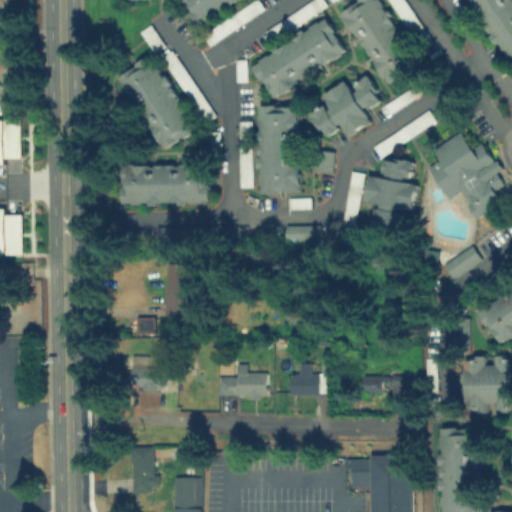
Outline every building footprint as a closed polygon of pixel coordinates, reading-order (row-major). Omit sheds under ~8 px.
[(181,0),(197,25),(237,0),(181,0)] [(264,9),(257,0),(254,0),(202,33),(209,44),(264,9)] [(325,4),(322,0),(308,0),(264,30),(271,40),(325,4)] [(384,84),(419,64),(382,0),(352,0),(340,7),(384,84)] [(388,0),(413,35),(423,28),(404,0),(388,0)] [(511,0),(470,0),(505,63),(511,59),(511,0)] [(252,63),(324,16),(346,49),(273,96),(252,63)] [(140,30),(153,51),(164,45),(151,23),(140,30)] [(204,122),(215,115),(173,49),(162,56),(204,122)] [(159,148),(196,130),(157,52),(120,71),(159,148)] [(236,80),(247,80),(246,58),(236,58),(236,80)] [(370,119),(364,109),(382,98),(366,74),(348,85),(344,79),(321,94),(325,100),(308,111),(323,136),(342,124),(348,133),(370,119)] [(411,85),(383,104),(389,113),(417,94),(411,85)] [(257,103),(257,192),(299,191),(298,103),(257,103)] [(372,145),(379,156),(435,120),(428,109),(372,145)] [(22,116),(0,116),(0,162),(6,162),(6,158),(23,157),(22,116)] [(432,148),(439,157),(426,166),(448,197),(458,190),(477,217),(501,200),(494,189),(507,180),(480,141),(472,147),(460,129),(432,148)] [(240,186),(252,186),(251,132),(239,132),(240,186)] [(333,150),(331,171),(315,169),(317,148),(333,150)] [(412,159),(385,154),(381,175),(369,173),(364,200),(376,202),(372,220),(399,225),(402,208),(410,210),(415,181),(408,180),(412,159)] [(121,163),(121,202),(209,201),(209,162),(121,163)] [(354,224),(364,173),(351,170),(341,222),(354,224)] [(310,197),(288,197),(288,207),(310,207),(310,197)] [(0,254),(22,254),(21,212),(5,213),(5,208),(0,208),(0,254)] [(286,223),(285,239),(319,239),(319,224),(286,223)] [(442,263),(452,277),(480,258),(471,244),(442,263)] [(166,315),(185,315),(185,286),(193,286),(193,262),(166,262),(166,315)] [(511,285),(477,310),(499,342),(511,332),(511,285)] [(154,316),(136,316),(136,334),(154,334),(154,316)] [(453,344),(468,344),(468,321),(453,321),(453,344)] [(511,354),(464,354),(463,410),(488,410),(488,409),(511,409),(511,354)] [(148,355),(131,355),(130,382),(138,382),(138,389),(164,390),(165,367),(147,366),(148,355)] [(267,393),(267,370),(246,370),(246,363),(237,363),(237,374),(220,374),(220,393),(267,393)] [(324,393),(324,371),(289,371),(289,393),(324,393)] [(363,392),(385,392),(385,373),(363,373),(363,392)] [(437,511),(479,511),(479,425),(437,426),(437,511)] [(151,491),(151,485),(159,484),(158,475),(154,475),(153,445),(131,446),(132,491),(151,491)] [(351,454),(411,453),(412,511),(372,511),(372,485),(351,485),(351,454)] [(201,511),(201,475),(173,475),(173,511),(201,511)]
